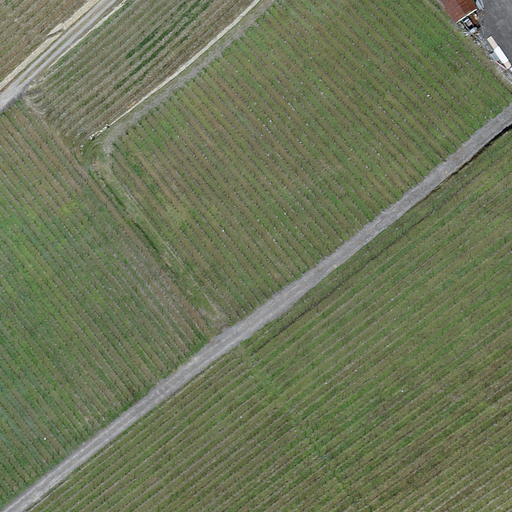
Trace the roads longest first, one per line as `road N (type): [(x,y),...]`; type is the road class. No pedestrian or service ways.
road 1 (track): [(511,117),(6,511)]
road 2 (track): [(265,0),(96,149),(230,339)]
road 3 (track): [(0,102),(113,0)]
